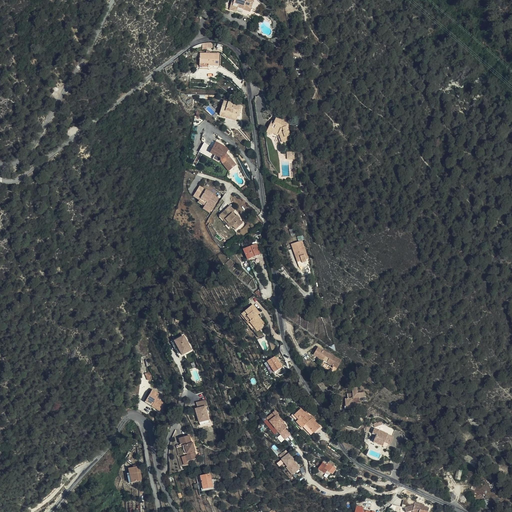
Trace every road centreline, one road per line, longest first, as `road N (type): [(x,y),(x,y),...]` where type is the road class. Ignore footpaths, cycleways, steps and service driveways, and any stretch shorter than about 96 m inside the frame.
road 1 (unclassified): [(0,181),(20,179),(201,39),(223,40),(248,67),(283,335),(297,372),(349,456),(467,511)]
road 2 (unclassified): [(114,0),(37,141),(20,161),(0,164)]
road 3 (unclassified): [(138,420),(124,419),(50,511)]
